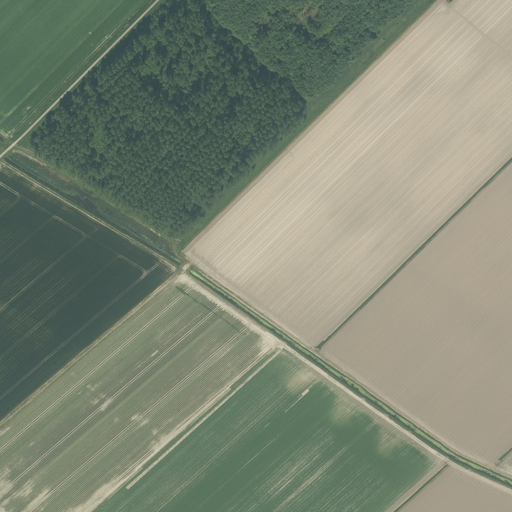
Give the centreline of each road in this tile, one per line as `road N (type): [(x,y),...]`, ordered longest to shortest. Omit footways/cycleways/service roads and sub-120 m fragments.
road 1 (track): [(0,426),(180,271),(449,461),(511,491)]
road 2 (track): [(14,143),(171,238),(188,262),(180,271)]
road 3 (track): [(511,477),(456,451),(375,394)]
